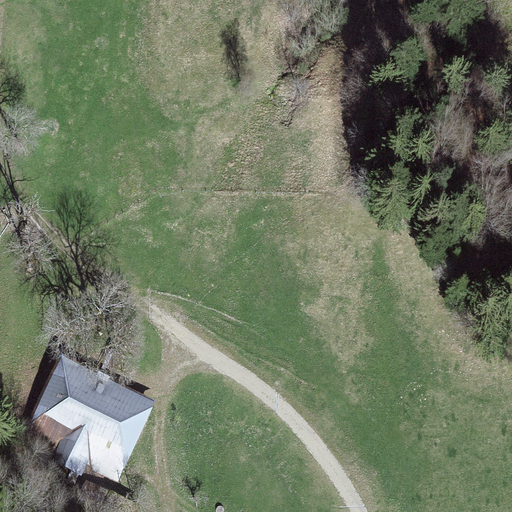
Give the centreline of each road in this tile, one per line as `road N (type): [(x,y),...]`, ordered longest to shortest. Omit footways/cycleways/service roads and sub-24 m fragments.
road 1 (track): [(196,344),(53,237),(21,198),(0,144)]
road 2 (track): [(360,511),(309,436),(196,344)]
road 3 (track): [(196,344),(160,409),(169,511)]
